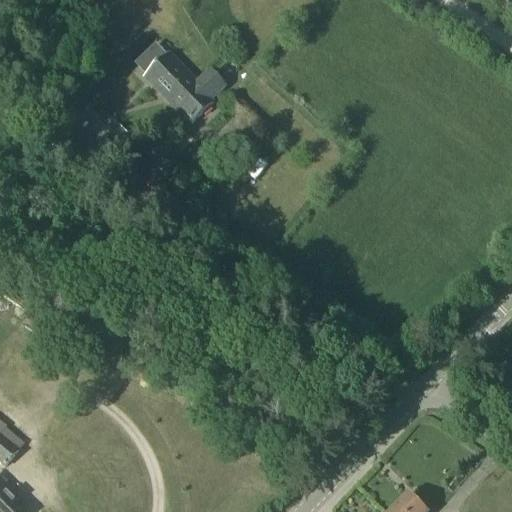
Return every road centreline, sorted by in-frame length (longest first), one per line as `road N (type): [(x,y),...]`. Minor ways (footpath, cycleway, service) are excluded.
road 1 (tertiary): [(301,511),(428,383)]
road 2 (unknown): [(55,511),(31,460),(40,396)]
